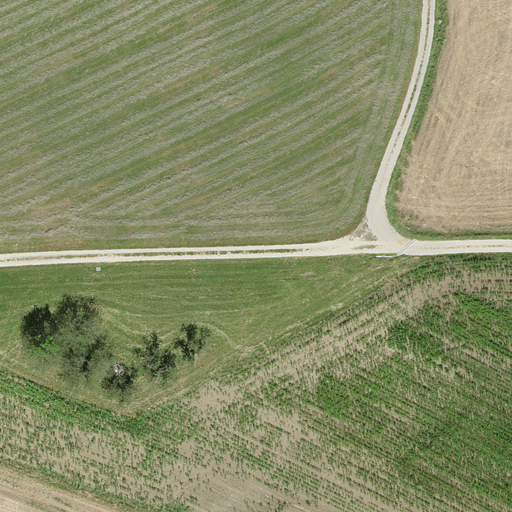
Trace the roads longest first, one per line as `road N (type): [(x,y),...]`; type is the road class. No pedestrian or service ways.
road 1 (track): [(0,258),(374,241)]
road 2 (track): [(429,0),(421,57),(378,190),(374,241)]
road 3 (track): [(374,241),(511,240)]
